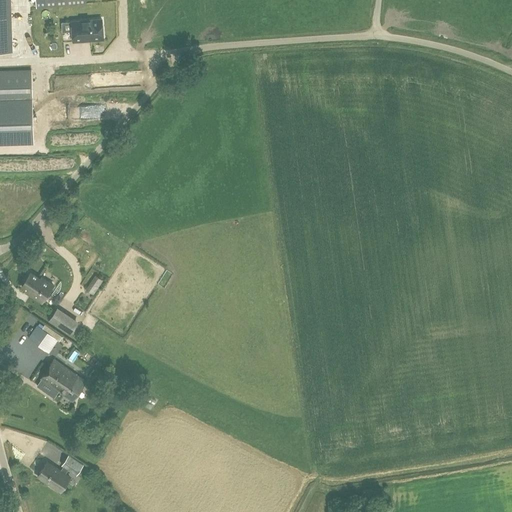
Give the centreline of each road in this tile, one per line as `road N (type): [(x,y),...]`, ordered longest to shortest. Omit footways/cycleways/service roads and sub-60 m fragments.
road 1 (unclassified): [(0,250),(20,238),(179,59),(204,48),(377,36)]
road 2 (unclassified): [(377,36),(449,49),(511,74)]
